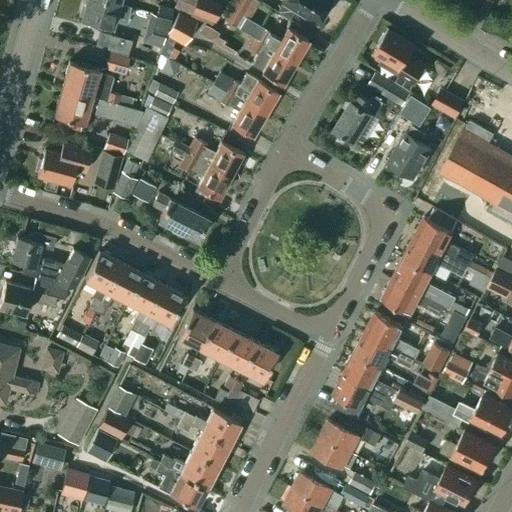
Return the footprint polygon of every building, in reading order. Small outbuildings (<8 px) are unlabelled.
[(130,6),(118,3),(106,0),(85,0),(81,18),(112,27),(115,15),(127,18),(130,6)] [(191,13),(195,0),(176,0),(174,7),(191,13)] [(196,0),(191,13),(214,21),(219,8),(198,0),(196,0)] [(235,0),(225,19),(236,25),(249,0),(235,0)] [(282,0),(276,10),(288,18),(293,10),(316,24),(330,0),(282,0)] [(156,14),(171,19),(174,9),(158,5),(156,14)] [(172,24),(189,34),(196,22),(179,11),(172,24)] [(166,26),(169,26),(171,19),(156,14),(154,19),(149,18),(143,40),(161,44),(166,26)] [(256,38),(295,61),(307,39),(286,27),(280,38),(269,32),(270,31),(245,17),(238,28),(256,38)] [(184,44),(189,34),(172,24),(166,33),(184,44)] [(413,84),(417,79),(426,65),(409,55),(415,46),(388,29),(373,52),(399,68),(396,73),(413,84)] [(95,45),(107,49),(111,35),(99,32),(95,45)] [(166,34),(160,53),(168,57),(174,48),(171,47),(175,40),(166,34)] [(282,82),(295,61),(256,38),(249,49),(257,53),(250,64),(282,82)] [(129,58),(109,52),(105,67),(124,73),(129,58)] [(128,107),(128,106),(131,98),(109,91),(113,76),(98,72),(99,69),(68,60),(61,87),(128,107)] [(225,89),(264,113),(277,91),(246,72),(240,83),(220,71),(213,82),(213,83),(226,89),(225,89)] [(409,92),(375,72),(367,84),(402,104),(409,92)] [(178,91),(152,78),(146,90),(172,103),(178,91)] [(213,83),(213,82),(207,78),(205,82),(211,85),(207,93),(227,105),(228,104),(238,110),(231,122),(252,134),(264,113),(225,89),(226,89),(213,83)] [(124,122),(128,106),(128,107),(61,87),(53,114),(83,123),(87,111),(107,117),(108,115),(115,117),(115,119),(124,122)] [(465,100),(441,87),(431,104),(455,118),(465,100)] [(354,101),(351,99),(333,128),(354,140),(371,112),(375,115),(383,102),(372,95),(370,100),(359,93),(354,101)] [(143,105),(146,106),(164,115),(166,116),(171,105),(148,94),(143,105)] [(415,122),(426,104),(411,95),(400,113),(415,122)] [(143,110),(138,124),(155,132),(162,118),(164,115),(146,106),(143,110)] [(511,156),(488,142),(494,132),(471,119),(465,129),(464,129),(441,170),(511,208),(511,156)] [(142,158),(155,132),(138,124),(137,126),(125,150),(142,158)] [(388,161),(412,177),(431,147),(420,141),(425,133),(412,126),(408,133),(406,132),(388,161)] [(103,147),(123,154),(129,140),(108,133),(103,147)] [(186,152),(230,174),(241,152),(220,141),(214,153),(203,147),(205,143),(194,137),(188,148),(186,152)] [(186,152),(188,148),(176,141),(172,149),(184,156),(179,167),(190,172),(193,168),(203,173),(197,185),(219,196),(230,174),(186,152)] [(64,153),(44,148),(36,173),(69,183),(74,168),(84,171),(90,149),(67,143),(64,153)] [(121,156),(105,152),(97,183),(112,187),(121,156)] [(138,165),(127,160),(112,191),(127,198),(135,180),(132,178),(138,165)] [(140,180),(133,193),(148,200),(154,188),(140,180)] [(158,218),(197,239),(208,217),(158,192),(152,204),(162,210),(158,218)] [(413,237),(468,265),(471,259),(474,255),(446,241),(457,220),(434,208),(429,218),(424,216),(413,237)] [(40,245),(51,248),(54,237),(33,231),(30,239),(17,236),(10,260),(23,263),(20,272),(74,286),(90,256),(72,247),(64,263),(37,257),(40,245)] [(463,276),(468,265),(413,237),(403,257),(430,272),(436,262),(463,276)] [(88,324),(95,311),(120,262),(99,251),(84,279),(96,285),(90,296),(92,297),(81,320),(88,324)] [(424,285),(430,272),(403,257),(392,278),(435,300),(439,292),(424,285)] [(126,301),(141,272),(120,262),(95,311),(103,315),(114,294),(126,301)] [(495,271),(492,277),(490,281),(487,287),(505,297),(511,283),(511,274),(497,267),(495,271)] [(489,269),(486,274),(492,277),(495,271),(489,269)] [(475,274),(471,281),(486,289),(487,287),(490,281),(492,277),(486,274),(477,270),(475,274)] [(130,344),(161,283),(141,272),(126,301),(138,307),(133,318),(136,319),(124,341),(130,344)] [(32,287),(4,281),(0,297),(0,307),(25,314),(29,298),(53,304),(55,295),(63,297),(66,285),(34,277),(32,287)] [(445,305),(435,300),(392,278),(381,299),(409,313),(415,302),(440,315),(445,305)] [(130,344),(125,353),(145,363),(150,354),(138,348),(148,327),(151,328),(157,316),(169,322),(178,304),(181,306),(185,298),(182,296),(183,294),(161,283),(130,344)] [(198,348),(213,319),(191,308),(177,337),(198,348)] [(454,310),(450,317),(462,323),(465,316),(454,310)] [(364,332),(415,358),(420,349),(397,337),(403,326),(375,311),(364,332)] [(483,325),(470,318),(464,330),(477,337),(483,325)] [(219,358),(234,330),(213,319),(198,348),(219,358)] [(77,347),(83,335),(62,325),(56,336),(77,347)] [(239,369),(254,340),(234,330),(219,358),(239,369)] [(511,339),(494,330),(489,339),(511,350),(511,339)] [(410,368),(415,358),(364,332),(354,352),(381,367),(387,356),(410,368)] [(83,335),(77,347),(92,354),(99,340),(84,333),(83,335)] [(254,340),(239,369),(249,374),(261,380),(271,361),(274,363),(278,355),(275,353),(276,351),(254,340)] [(450,350),(433,341),(423,362),(440,370),(450,350)] [(18,348),(0,343),(0,402),(4,403),(8,387),(35,394),(38,382),(11,375),(18,348)] [(104,346),(98,357),(117,366),(124,353),(115,348),(113,350),(110,348),(110,349),(104,346)] [(453,350),(450,357),(442,373),(462,383),(474,361),(453,350)] [(56,371),(60,355),(46,352),(42,367),(56,371)] [(375,378),(381,367),(354,352),(343,373),(395,400),(395,401),(409,408),(409,407),(417,411),(423,398),(400,386),(398,390),(375,378)] [(188,368),(193,356),(186,353),(181,364),(188,368)] [(511,360),(498,353),(489,370),(478,364),(473,374),(511,394),(511,360)] [(193,356),(188,368),(195,372),(201,360),(193,356)] [(149,376),(129,367),(121,385),(140,394),(149,376)] [(391,409),(395,401),(395,400),(343,373),(332,394),(336,396),(331,405),(355,417),(366,396),(391,409)] [(439,379),(429,374),(422,387),(432,392),(439,379)] [(234,379),(235,378),(228,375),(223,385),(229,389),(234,379)] [(234,379),(229,389),(236,393),(238,389),(242,383),(234,379)] [(106,407),(119,414),(130,392),(117,385),(106,407)] [(220,388),(215,400),(222,403),(225,398),(228,392),(220,388)] [(461,401),(457,408),(430,394),(424,407),(459,425),(464,415),(501,434),(511,413),(511,408),(483,393),(475,409),(461,401)] [(96,408),(78,399),(72,410),(76,413),(70,425),(65,422),(59,434),(77,444),(96,408)] [(167,403),(164,410),(180,418),(191,424),(195,417),(184,411),(167,403)] [(130,419),(119,414),(106,407),(95,427),(119,439),(123,431),(135,437),(140,427),(129,421),(130,419)] [(205,421),(201,429),(229,443),(240,422),(238,421),(240,416),(231,412),(229,416),(212,408),(205,421)] [(180,418),(176,425),(187,431),(191,424),(180,418)] [(320,434),(352,451),(360,435),(328,419),(320,434)] [(366,428),(361,437),(375,444),(380,435),(366,428)] [(218,464),(229,443),(201,429),(191,450),(218,464)] [(97,430),(86,451),(104,460),(114,439),(97,430)] [(482,471),(495,445),(465,430),(458,444),(448,438),(441,452),(465,464),(466,463),(482,471)] [(428,439),(411,431),(405,444),(422,452),(428,439)] [(0,455),(20,460),(26,438),(1,433),(0,436),(0,455)] [(351,452),(352,451),(320,434),(312,450),(349,470),(357,455),(351,452)] [(36,445),(32,461),(60,468),(64,452),(36,445)] [(207,485),(218,464),(191,450),(184,462),(173,457),(172,459),(163,454),(159,461),(207,485)] [(207,485),(159,461),(153,458),(149,465),(165,473),(158,487),(196,507),(207,485)] [(20,463),(18,473),(26,475),(28,465),(20,463)] [(429,471),(423,483),(415,479),(410,490),(431,500),(437,490),(464,504),(477,480),(446,464),(440,476),(429,471)] [(88,475),(89,473),(66,467),(59,494),(81,499),(82,496),(88,475)] [(376,481),(355,470),(349,482),(370,493),(376,481)] [(293,487),(337,509),(344,496),(342,495),(329,488),(330,486),(301,471),(293,487)] [(110,480),(88,475),(82,496),(81,499),(82,499),(80,506),(96,510),(97,503),(103,504),(110,480)] [(0,511),(3,511),(16,511),(22,491),(0,485),(0,511)] [(128,511),(134,491),(110,485),(104,508),(120,511),(128,511)] [(348,485),(343,494),(346,496),(345,497),(363,506),(369,495),(348,485)] [(326,511),(335,511),(337,509),(293,487),(285,502),(303,511),(316,511),(319,508),(326,511)] [(410,511),(391,511),(374,503),(369,511),(452,511),(428,500),(423,511),(413,507),(410,511)]
